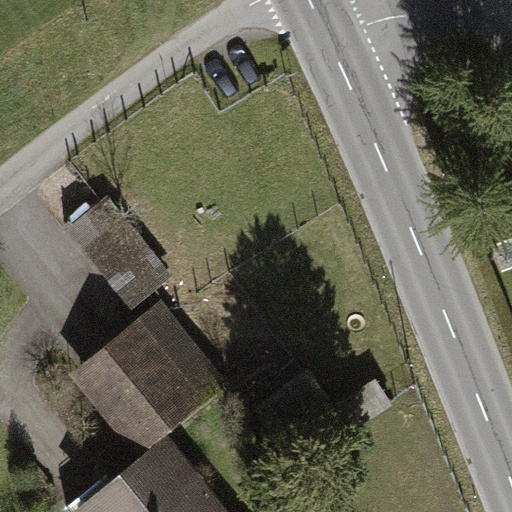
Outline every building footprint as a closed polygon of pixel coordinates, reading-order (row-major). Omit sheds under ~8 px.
[(70,224),(134,302),(166,276),(102,198),(70,224)] [(83,373),(139,442),(219,377),(165,311),(163,308),(83,373)] [(389,400),(375,381),(332,412),(346,431),(389,400)] [(294,422),(266,395),(253,409),(282,435),(294,422)] [(264,452),(243,419),(226,430),(248,463),(264,452)] [(361,464),(330,420),(304,439),(335,483),(361,464)] [(225,511),(166,437),(113,480),(108,473),(67,505),(72,511),(225,511)]
